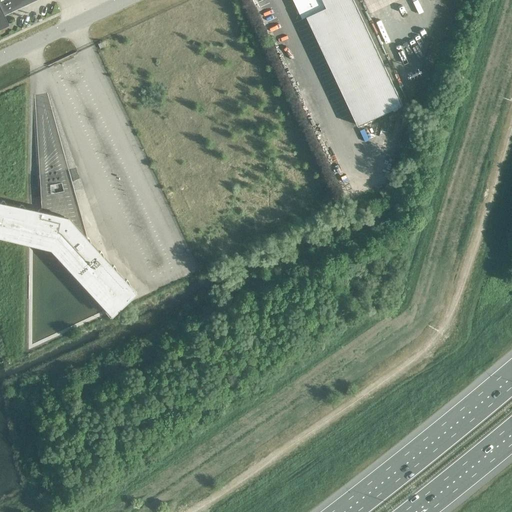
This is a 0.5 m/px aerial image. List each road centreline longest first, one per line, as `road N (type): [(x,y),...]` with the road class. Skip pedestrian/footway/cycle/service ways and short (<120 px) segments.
road 1 (motorway): [(511,376),(342,511)]
road 2 (unclassified): [(129,0),(0,60)]
road 3 (motorway): [(412,511),(511,432)]
